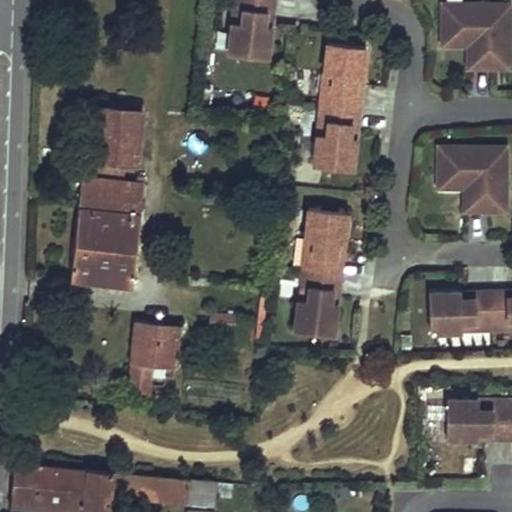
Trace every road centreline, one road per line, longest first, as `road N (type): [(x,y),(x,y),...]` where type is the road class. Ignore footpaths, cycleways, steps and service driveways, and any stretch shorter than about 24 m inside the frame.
road 1 (residential): [(406,105),(397,252),(490,253)]
road 2 (residential): [(511,496),(402,495),(402,511)]
